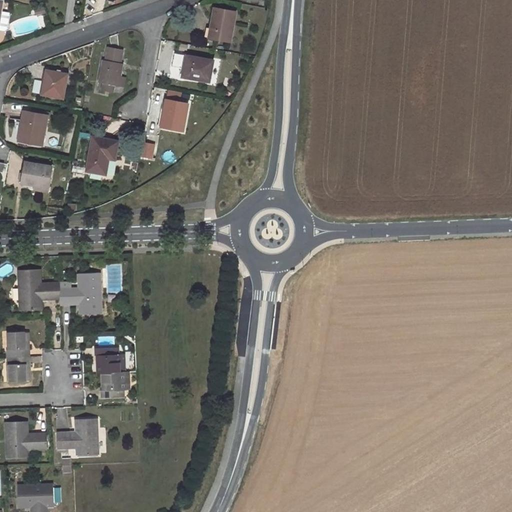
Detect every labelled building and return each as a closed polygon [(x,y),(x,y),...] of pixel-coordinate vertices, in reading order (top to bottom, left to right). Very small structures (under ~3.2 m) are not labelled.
[(235,12),(214,8),(208,37),(229,41),(235,12)] [(174,54),(172,67),(184,69),(186,56),(174,54)] [(212,61),(186,56),(184,69),(182,76),(209,81),(212,61)] [(122,64),(102,60),(98,83),(103,84),(113,86),(118,87),(120,77),(122,64)] [(67,75),(46,71),(43,94),(62,98),(67,75)] [(187,104),(165,100),(161,127),(183,131),(187,104)] [(47,116),(24,111),(19,141),(41,145),(47,116)] [(117,141),(92,137),(87,171),(105,174),(108,159),(114,160),(117,141)] [(51,167),(25,163),(22,183),(35,185),(34,189),(47,191),(51,167)] [(40,269),(19,270),(20,310),(41,309),(41,299),(60,298),(59,289),(59,283),(40,284),(40,269)] [(101,313),(100,272),(79,273),(79,288),(59,289),(60,298),(60,304),(80,303),(80,314),(101,313)] [(25,332),(7,332),(8,357),(30,357),(29,344),(25,344),(25,333),(25,332)] [(115,347),(95,348),(95,355),(98,355),(99,373),(104,373),(120,372),(119,354),(115,354),(115,347)] [(8,357),(9,381),(27,381),(27,379),(26,367),(30,367),(30,357),(8,357)] [(100,391),(100,397),(121,396),(121,390),(125,390),(124,372),(120,372),(104,373),(105,391),(100,391)] [(98,454),(96,418),(75,419),(76,432),(57,432),(58,448),(76,447),(76,455),(98,454)] [(7,421),(8,457),(29,457),(28,449),(47,448),(47,433),(28,434),(27,421),(7,421)] [(53,485),(17,486),(18,506),(32,506),(32,511),(47,511),(47,506),(54,505),(53,485)]
